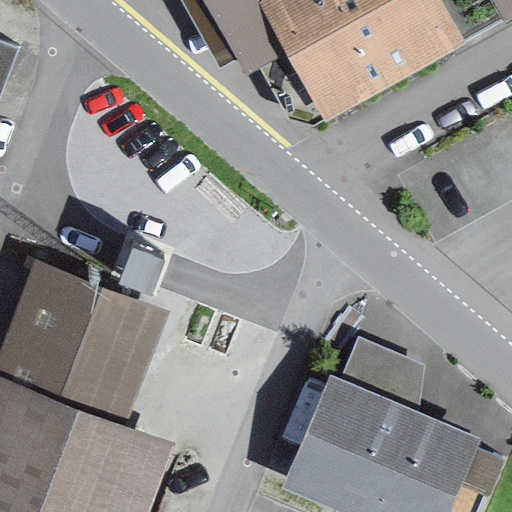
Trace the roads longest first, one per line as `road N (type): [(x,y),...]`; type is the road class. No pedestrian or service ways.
road 1 (unclassified): [(299,189),(74,0)]
road 2 (unclassified): [(511,376),(299,189)]
road 3 (unclassified): [(511,72),(299,189)]
